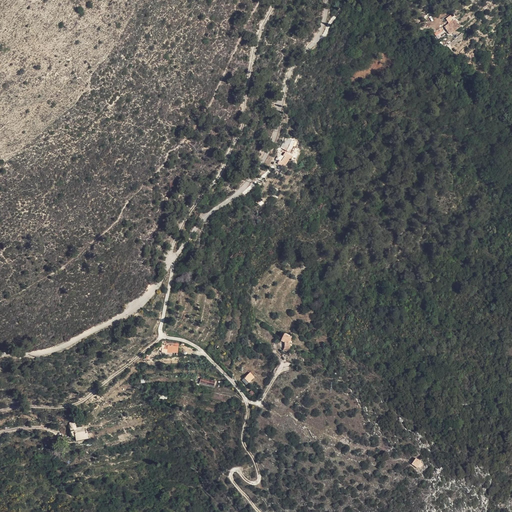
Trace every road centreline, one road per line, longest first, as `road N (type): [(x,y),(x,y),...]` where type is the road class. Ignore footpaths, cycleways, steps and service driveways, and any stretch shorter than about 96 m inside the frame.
road 1 (unclassified): [(326,0),(317,37),(289,71),(264,158),(196,225),(148,298),(54,350),(0,356)]
road 2 (track): [(171,260),(176,236),(244,123),(255,43),(274,0)]
road 3 (track): [(171,260),(162,335),(202,351),(248,402)]
road 4 (track): [(162,335),(76,404),(0,411)]
road 5 (track): [(248,402),(243,439),(259,477),(252,483),(235,469),(231,478),(260,511)]
